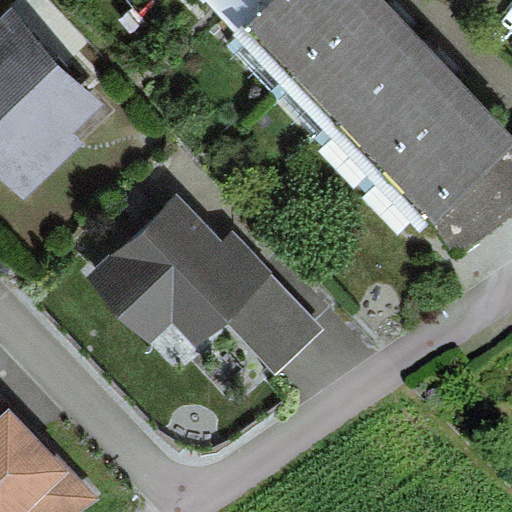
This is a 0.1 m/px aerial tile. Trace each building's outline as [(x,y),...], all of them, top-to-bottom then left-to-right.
[(107,98),(15,0),(14,0),(0,13),(0,162),(28,192),(88,136),(78,125),(107,98)] [(215,0),(233,21),(240,15),(255,0),(215,0)] [(460,239),(511,205),(511,116),(401,0),(255,0),(240,15),(414,210),(425,201),(460,239)] [(178,181),(85,264),(148,334),(172,312),(195,337),(224,311),(276,369),(325,325),(232,222),(223,231),(178,181)] [(0,387),(0,511),(61,511),(95,488),(0,387)]
